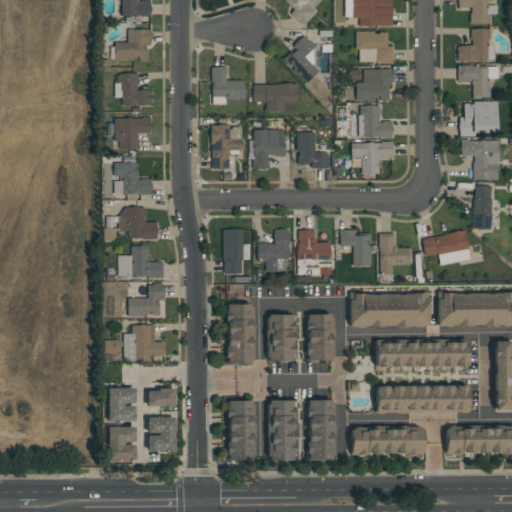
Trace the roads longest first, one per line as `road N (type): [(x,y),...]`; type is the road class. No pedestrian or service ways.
road 1 (residential): [(179,0),(183,200),(196,280),(198,491)]
road 2 (residential): [(183,200),(410,199),(422,192)]
road 3 (residential): [(424,0),(422,192)]
road 4 (primary): [(468,490),(296,490)]
road 5 (primary): [(198,491),(36,490)]
road 6 (residential): [(197,372),(139,372),(139,446)]
